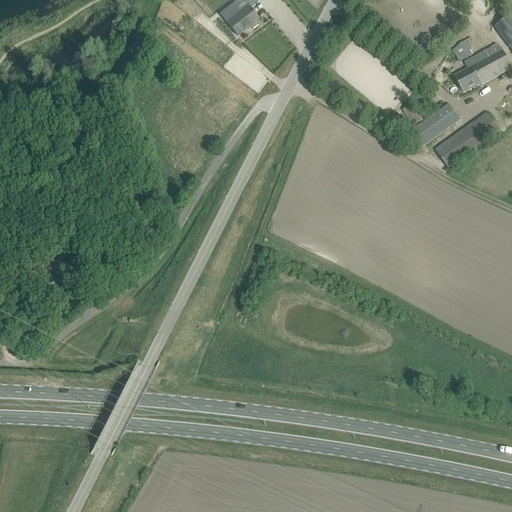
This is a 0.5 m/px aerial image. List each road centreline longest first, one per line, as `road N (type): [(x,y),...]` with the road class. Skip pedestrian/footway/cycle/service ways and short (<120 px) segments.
road 1 (primary): [(511,457),(307,418),(0,392)]
road 2 (primary): [(0,416),(314,445),(511,482)]
road 3 (unclassified): [(73,511),(278,102)]
road 4 (unclassified): [(9,359),(35,358),(128,290),(250,117),(278,102)]
road 5 (track): [(511,205),(291,82)]
